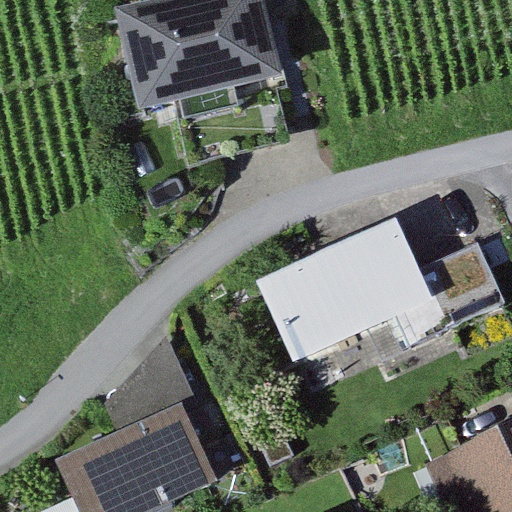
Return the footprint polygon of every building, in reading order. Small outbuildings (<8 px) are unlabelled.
[(261,0),(220,0),(119,25),(141,113),(280,78),(261,0)] [(400,228),(254,296),(289,372),(379,331),(395,366),(510,313),(481,250),(423,277),(400,228)] [(125,427),(187,395),(169,361),(107,393),(125,427)] [(187,420),(56,472),(72,511),(183,511),(218,498),(187,420)] [(511,511),(511,432),(429,470),(447,511),(511,511)]
